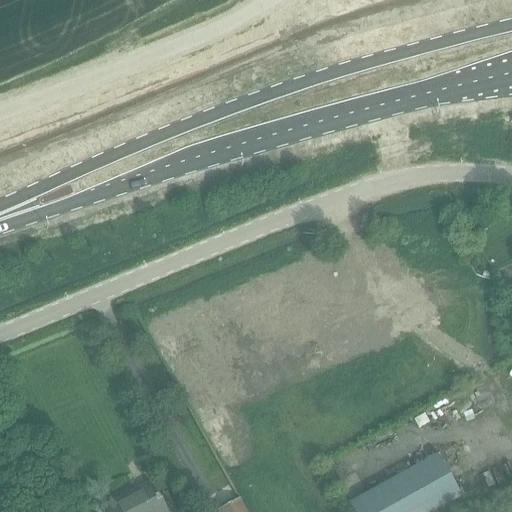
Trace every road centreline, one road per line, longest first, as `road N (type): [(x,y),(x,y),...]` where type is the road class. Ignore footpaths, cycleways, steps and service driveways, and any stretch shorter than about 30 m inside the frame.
road 1 (primary): [(511,22),(240,105),(130,147),(0,212)]
road 2 (unclassified): [(0,334),(330,198),(432,172),(511,180)]
road 3 (primary): [(0,222),(380,106),(511,75)]
road 4 (unclassified): [(0,113),(270,0)]
